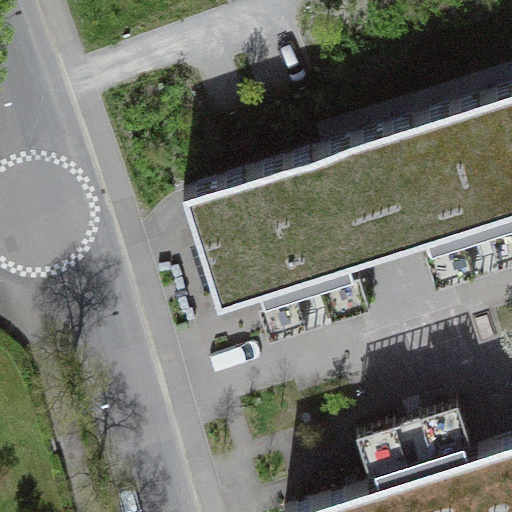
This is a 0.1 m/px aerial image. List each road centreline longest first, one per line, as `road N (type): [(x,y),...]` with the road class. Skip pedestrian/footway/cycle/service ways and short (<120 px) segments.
road 1 (tertiary): [(162,511),(65,201)]
road 2 (tertiary): [(65,201),(0,8)]
